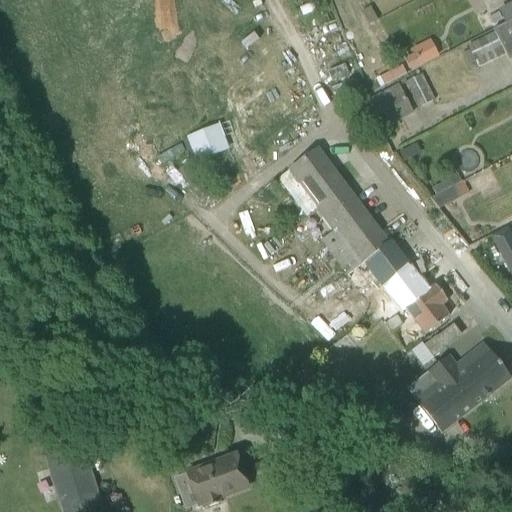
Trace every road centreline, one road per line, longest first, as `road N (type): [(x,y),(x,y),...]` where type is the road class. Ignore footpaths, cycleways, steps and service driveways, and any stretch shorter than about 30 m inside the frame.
road 1 (residential): [(511,336),(333,124)]
road 2 (track): [(333,124),(265,2)]
